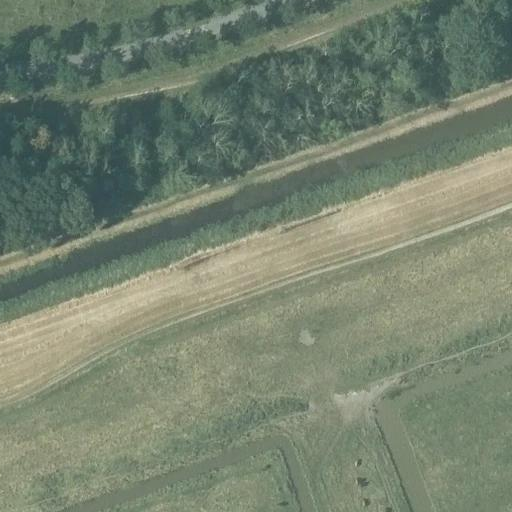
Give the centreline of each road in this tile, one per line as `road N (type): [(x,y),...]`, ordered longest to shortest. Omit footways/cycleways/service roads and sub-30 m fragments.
road 1 (unknown): [(0,408),(178,322),(511,201)]
road 2 (unclassified): [(0,76),(94,64),(296,0)]
